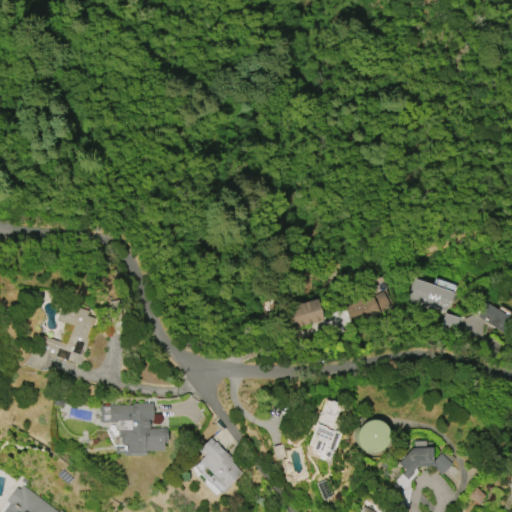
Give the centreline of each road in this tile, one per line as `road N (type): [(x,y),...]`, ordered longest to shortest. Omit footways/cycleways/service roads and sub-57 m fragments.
road 1 (residential): [(511,374),(405,358),(202,377)]
road 2 (residential): [(202,377),(166,345),(118,249),(0,222)]
road 3 (residential): [(202,377),(240,439),(303,511)]
